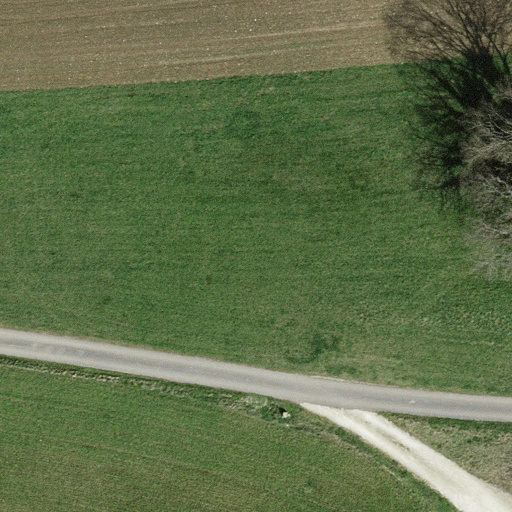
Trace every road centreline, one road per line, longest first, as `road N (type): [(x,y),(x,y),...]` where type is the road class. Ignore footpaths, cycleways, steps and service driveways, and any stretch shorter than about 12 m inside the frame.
road 1 (track): [(511,407),(329,391),(0,341)]
road 2 (track): [(329,391),(486,511)]
